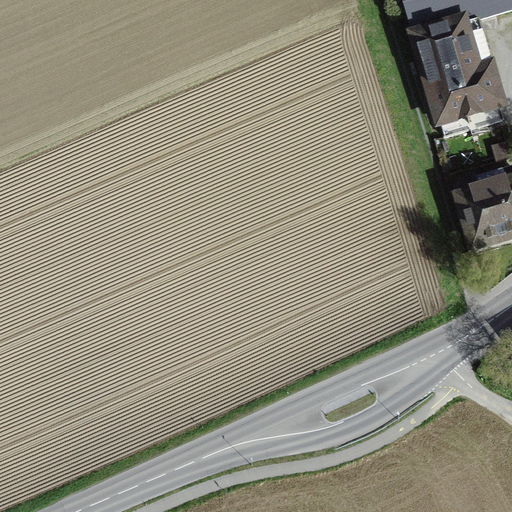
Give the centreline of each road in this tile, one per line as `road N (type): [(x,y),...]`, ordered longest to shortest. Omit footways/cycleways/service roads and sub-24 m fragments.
road 1 (primary): [(433,355),(377,391),(83,511)]
road 2 (track): [(484,325),(383,0)]
